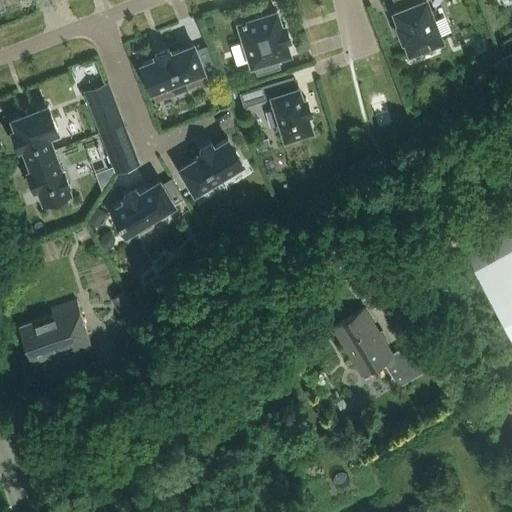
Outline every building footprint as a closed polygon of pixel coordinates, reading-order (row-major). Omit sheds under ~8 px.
[(407,0),(409,5),(393,11),(399,24),(397,24),(403,39),(404,39),(409,52),(441,39),(426,0),(407,0)] [(285,24),(281,26),(276,10),(246,19),(245,17),(241,18),(242,20),(238,22),(251,64),(253,63),(276,56),(289,52),(285,40),(289,38),(285,24)] [(193,44),(170,53),(168,49),(155,54),(156,58),(141,64),(155,101),(207,81),(193,44)] [(511,50),(494,62),(510,87),(511,85),(511,50)] [(257,75),(280,67),(276,56),(253,63),(257,75)] [(249,90),(241,92),(245,105),(253,103),(272,97),(285,137),(289,136),(290,139),(303,135),(302,132),(311,129),(306,113),(310,112),(306,98),(302,99),(298,87),(279,93),(276,81),(249,90)] [(123,123),(107,82),(85,91),(100,132),(123,123)] [(12,130),(19,148),(22,146),(28,160),(54,150),(48,135),(57,131),(47,105),(12,118),(16,129),(12,130)] [(100,132),(116,172),(138,164),(123,123),(100,132)] [(228,138),(214,147),(212,143),(199,151),(201,155),(180,167),(194,191),(242,162),(228,138)] [(48,199),(52,210),(69,203),(65,192),(69,191),(67,184),(69,184),(63,169),(61,170),(54,150),(28,160),(31,169),(28,171),(34,188),(38,187),(43,201),(48,199)] [(139,235),(155,225),(150,218),(174,204),(159,180),(138,193),(136,189),(123,197),(125,200),(111,209),(126,233),(134,228),(139,235)] [(96,202),(87,216),(99,223),(107,209),(96,202)] [(511,224),(465,250),(511,335),(511,224)] [(106,229),(102,232),(100,239),(103,243),(110,245),(113,242),(114,235),(112,231),(106,229)] [(21,328),(19,331),(20,336),(23,335),(25,339),(27,347),(25,350),(26,355),(30,355),(31,359),(32,362),(66,350),(68,356),(93,347),(77,299),(51,307),(53,313),(20,324),(21,328)] [(392,353),(364,308),(333,327),(362,374),(383,361),(398,386),(427,369),(410,342),(392,353)] [(128,354),(131,358),(156,343),(154,338),(150,332),(148,328),(122,343),(124,348),(128,354)]
